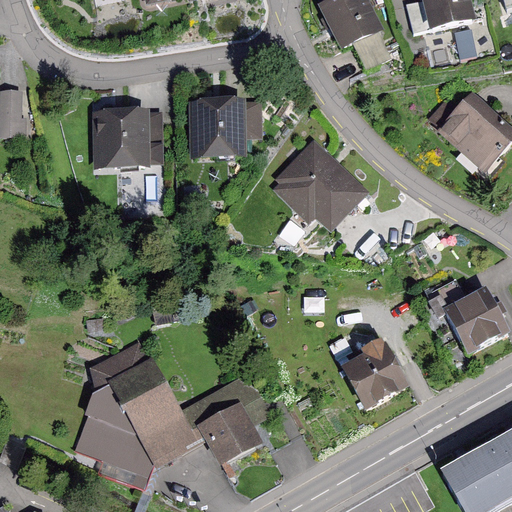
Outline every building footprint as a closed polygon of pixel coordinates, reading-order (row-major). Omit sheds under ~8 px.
[(233,0),(145,0),(148,11),(189,3),(190,9),(233,0)] [(386,43),(364,0),(351,0),(320,16),(344,62),(357,56),(368,77),(393,64),(383,44),(386,43)] [(478,34),(470,0),(420,0),(422,7),(407,10),(414,40),(428,37),(430,44),(478,34)] [(511,0),(500,0),(506,18),(511,16),(511,0)] [(23,97),(2,96),(1,142),(27,142),(27,123),(23,123),(23,97)] [(511,154),(511,136),(473,101),(455,121),(442,109),(428,124),(442,138),(439,141),(485,183),(511,154)] [(247,166),(247,144),(264,144),(263,107),(240,107),(240,110),(193,111),(194,166),(247,166)] [(164,169),(164,117),(144,117),(144,120),(95,121),(96,176),(150,175),(150,169),(164,169)] [(373,203),(316,146),(276,185),(280,189),(274,195),(309,230),(315,224),(333,243),(373,203)] [(511,346),(511,343),(487,296),(467,306),(458,288),(424,305),(437,329),(445,324),(468,368),(511,346)] [(151,300),(157,331),(182,326),(176,295),(151,300)] [(110,394),(156,475),(158,480),(206,453),(197,438),(193,440),(180,417),(140,348),(91,376),(97,401),(110,394)] [(363,368),(341,380),(366,426),(411,402),(387,356),(385,357),(382,352),(361,363),(363,368)] [(248,378),(180,417),(193,440),(197,438),(241,413),(253,434),(273,422),(248,378)] [(110,394),(97,401),(93,403),(86,423),(88,424),(76,457),(104,467),(99,481),(147,499),(156,475),(110,394)] [(241,413),(197,438),(206,453),(221,480),(265,455),(253,434),(241,413)] [(502,511),(511,507),(511,438),(443,477),(462,511),(502,511)]
